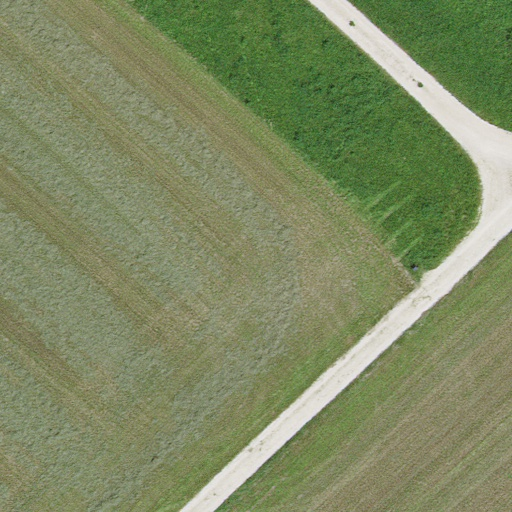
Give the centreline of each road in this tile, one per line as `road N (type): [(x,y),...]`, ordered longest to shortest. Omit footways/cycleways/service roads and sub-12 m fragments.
road 1 (track): [(511,206),(196,511)]
road 2 (track): [(326,0),(442,104),(511,181)]
